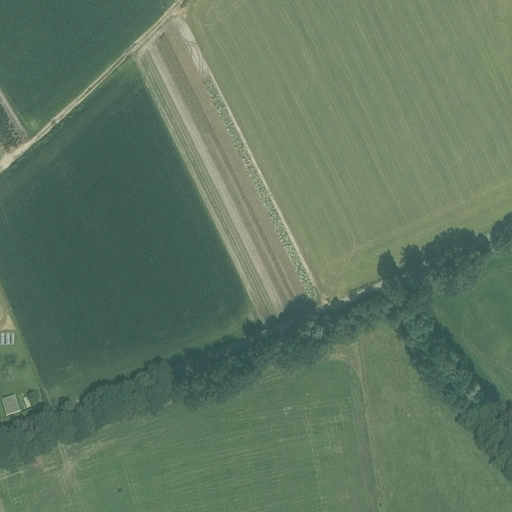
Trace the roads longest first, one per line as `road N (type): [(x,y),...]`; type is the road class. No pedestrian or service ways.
road 1 (unclassified): [(0,430),(203,358),(511,226)]
road 2 (track): [(0,170),(181,0)]
